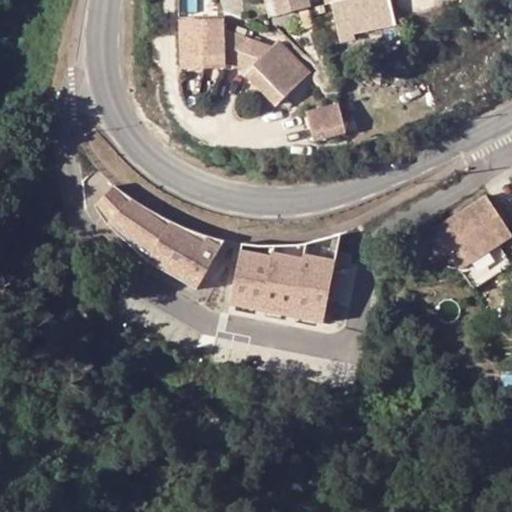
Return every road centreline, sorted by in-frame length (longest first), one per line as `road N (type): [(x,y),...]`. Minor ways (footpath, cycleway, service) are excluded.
road 1 (unknown): [(511,118),(504,140),(482,161),(389,229),(334,333),(248,334),(195,321),(112,280),(66,236),(48,197),(51,141),(105,89)]
road 2 (tertiary): [(106,0),(105,89),(133,145),(169,176),(236,202),(288,204),(355,189),(511,115)]
